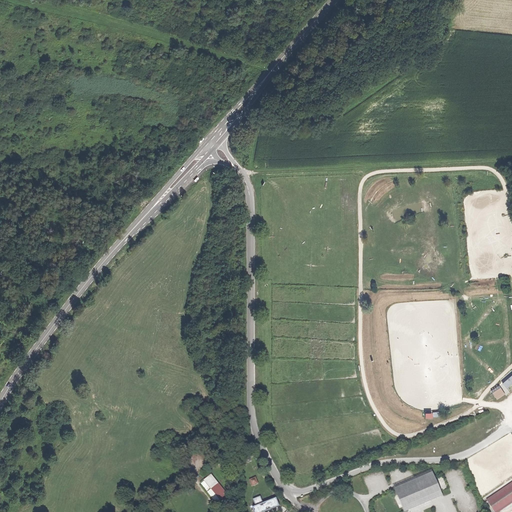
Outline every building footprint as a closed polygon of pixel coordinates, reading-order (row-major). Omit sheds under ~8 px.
[(500,387),(492,392),(496,398),(504,393),(500,387)] [(432,473),(393,489),(403,511),(406,511),(442,497),(432,473)] [(211,475),(200,483),(214,501),(225,492),(211,475)] [(251,486),(258,484),(256,477),(249,479),(251,486)] [(511,482),(486,500),(493,511),(501,511),(511,504),(511,482)] [(252,511),(262,511),(278,507),(275,498),(262,502),(260,496),(253,498),(255,506),(251,507),(252,511)]
